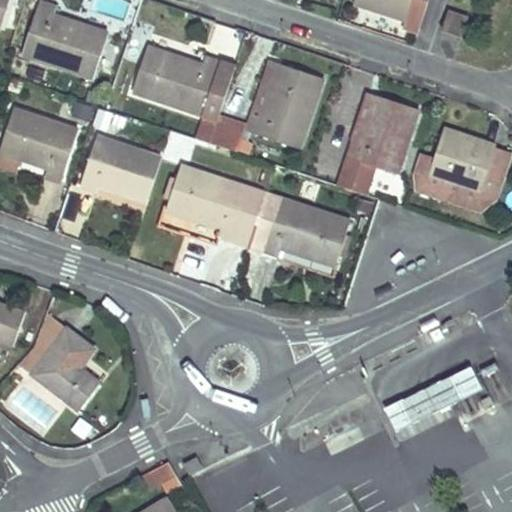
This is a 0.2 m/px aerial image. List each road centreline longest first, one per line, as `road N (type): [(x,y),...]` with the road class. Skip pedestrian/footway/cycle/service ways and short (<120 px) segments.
road 1 (residential): [(244,0),(511,87)]
road 2 (tertiary): [(366,327),(511,254)]
road 3 (tertiary): [(0,239),(148,291)]
road 4 (residential): [(166,432),(42,488)]
